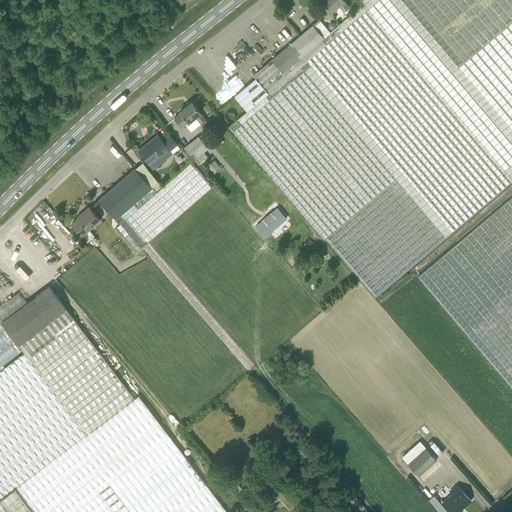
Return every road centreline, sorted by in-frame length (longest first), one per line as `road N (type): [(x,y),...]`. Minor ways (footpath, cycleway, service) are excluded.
road 1 (unclassified): [(0,233),(168,77),(268,0)]
road 2 (secondary): [(0,208),(236,0)]
